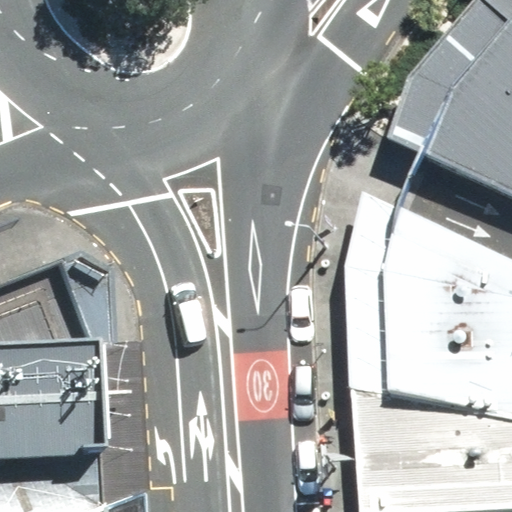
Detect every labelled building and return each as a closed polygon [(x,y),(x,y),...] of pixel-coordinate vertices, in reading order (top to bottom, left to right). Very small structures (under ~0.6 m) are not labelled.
[(511,28),(511,0),(486,0),(412,86),(393,144),(426,159),(456,95),(511,28)] [(511,28),(456,95),(426,159),(511,198),(511,28)] [(398,511),(387,281),(404,214),(364,197),(347,279),(360,511),(398,511)] [(511,511),(511,262),(404,214),(387,281),(398,511),(511,511)] [(41,273),(0,289),(0,511),(119,511),(123,480),(41,273)]
